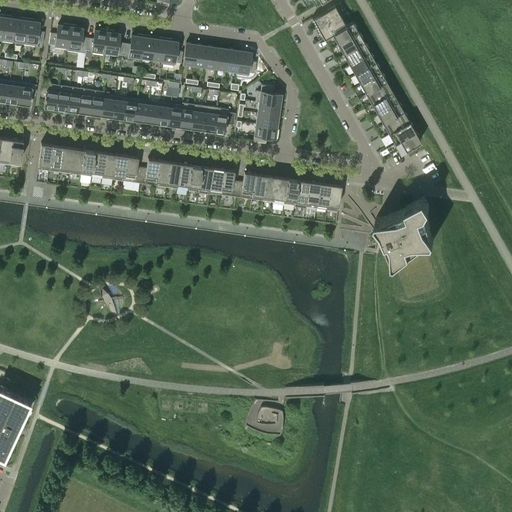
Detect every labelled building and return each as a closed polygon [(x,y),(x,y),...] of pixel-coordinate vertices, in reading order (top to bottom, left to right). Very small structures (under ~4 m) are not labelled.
[(312,17),(317,27),(346,11),(341,1),(312,17)] [(352,20),(346,11),(317,27),(323,37),(352,20)] [(12,15),(5,14),(2,40),(12,42),(16,18),(11,17),(12,15)] [(12,42),(23,43),(27,17),(21,17),(20,18),(16,18),(12,42)] [(34,18),(27,17),(23,43),(35,45),(36,42),(42,43),(44,31),(38,30),(39,21),(33,20),(34,18)] [(352,20),(323,37),(323,38),(332,33),(337,42),(358,30),(352,20)] [(50,32),(50,31),(48,43),(66,46),(66,50),(70,24),(63,23),(63,24),(57,23),(56,32),(50,31),(50,32)] [(77,25),(70,24),(66,50),(85,52),(87,37),(81,36),(82,27),(77,26),(77,25)] [(85,49),(103,51),(107,29),(100,28),(100,29),(94,29),(93,38),(87,37),(85,52),(85,49)] [(114,30),(107,29),(103,51),(122,54),(124,42),(118,41),(119,32),(113,31),(114,30)] [(363,40),(358,30),(337,42),(342,52),(363,40)] [(128,58),(140,60),(143,34),(137,33),(137,35),(131,34),(130,43),(124,42),(122,54),(128,55),(128,58)] [(150,35),(143,34),(140,60),(141,57),(151,58),(154,37),(150,37),(150,35)] [(161,63),(165,37),(159,36),(159,38),(154,37),(151,58),(161,59),(161,63)] [(172,38),(165,37),(161,63),(174,65),(174,61),(180,62),(182,50),(176,49),(177,40),(172,40),(172,38)] [(363,40),(342,52),(348,62),(369,50),(363,40)] [(183,62),(194,64),(197,43),(196,43),(196,44),(191,44),(192,43),(186,42),(183,62)] [(202,44),(197,43),(194,64),(204,66),(207,45),(206,46),(202,45),(202,44)] [(204,66),(215,67),(218,46),(217,46),(217,47),(213,47),(213,46),(207,45),(204,66)] [(224,47),(218,46),(215,67),(226,69),(229,48),(228,48),(228,49),(224,48),(224,47)] [(236,74),(239,49),(238,50),(234,50),(234,49),(229,48),(226,69),(236,70),(236,74)] [(241,50),(239,49),(236,74),(247,75),(248,72),(254,73),(256,61),(249,60),(250,52),(241,51),(241,50)] [(375,60),(369,50),(348,62),(354,72),(375,60)] [(359,82),(380,70),(375,60),(354,72),(359,82)] [(386,80),(380,70),(359,82),(365,92),(386,80)] [(3,100),(7,100),(10,80),(0,78),(0,100),(3,101),(3,100)] [(21,82),(10,80),(7,100),(10,101),(10,102),(18,103),(21,82)] [(371,102),(392,90),(386,80),(365,92),(371,102)] [(31,94),(35,95),(36,84),(21,82),(18,103),(30,105),(31,94)] [(55,108),(58,84),(46,82),(46,85),(42,85),(41,95),(44,96),(43,107),(55,108)] [(237,91),(238,83),(231,82),(230,89),(237,91)] [(58,84),(55,108),(62,109),(63,108),(66,109),(69,86),(58,84)] [(255,101),(279,104),(280,103),(279,102),(280,93),(272,92),(273,85),(261,84),(260,90),(256,90),(255,101)] [(81,87),(69,86),(66,109),(70,109),(70,110),(77,111),(81,87)] [(81,87),(77,111),(85,112),(85,111),(89,112),(92,89),(81,87)] [(103,90),(92,89),(89,112),(92,112),(92,114),(100,115),(103,90)] [(103,90),(100,115),(108,116),(108,115),(111,115),(114,95),(103,93),(104,91),(103,90)] [(397,100),(392,90),(371,102),(376,112),(397,100)] [(125,97),(114,95),(111,115),(115,116),(115,117),(122,118),(125,97)] [(125,97),(122,118),(130,119),(130,118),(134,118),(137,98),(125,97)] [(148,100),(137,98),(134,118),(137,119),(137,120),(145,121),(148,100)] [(148,100),(145,121),(153,122),(153,121),(156,121),(159,101),(148,100)] [(382,122),(403,110),(397,100),(376,112),(382,122)] [(171,103),(159,101),(156,121),(160,122),(160,123),(168,124),(171,103)] [(258,102),(257,112),(278,115),(279,109),(277,109),(278,105),(279,105),(279,104),(255,101),(258,102)] [(171,103),(168,124),(175,125),(175,124),(179,125),(182,102),(181,105),(171,103)] [(194,103),(182,102),(179,125),(183,125),(182,126),(190,127),(194,103)] [(194,103),(190,127),(198,128),(198,127),(202,128),(205,105),(194,103)] [(216,106),(205,105),(202,128),(205,128),(205,129),(213,131),(216,106)] [(226,123),(233,124),(235,112),(227,111),(228,108),(216,106),(213,131),(224,132),(226,123)] [(409,120),(403,110),(382,122),(388,132),(409,120)] [(255,123),(276,126),(277,120),(276,120),(276,116),(278,116),(278,115),(257,112),(255,123)] [(414,130),(409,120),(388,132),(393,142),(414,130)] [(255,123),(253,140),(265,142),(266,135),(275,137),(276,131),(274,130),(275,126),(276,126),(255,123)] [(393,142),(399,152),(420,140),(414,130),(393,142)] [(0,142),(0,162),(8,164),(12,138),(1,136),(0,142)] [(19,165),(21,149),(22,139),(12,138),(8,164),(19,165)] [(40,142),(40,144),(37,168),(47,169),(51,143),(40,142)] [(60,155),(62,145),(51,143),(47,169),(58,171),(60,155)] [(62,145),(60,155),(58,171),(69,172),(71,156),(73,146),(62,145)] [(73,146),(71,156),(69,172),(80,174),(83,148),(73,146)] [(91,175),(93,160),(94,149),(83,148),(80,174),(91,175)] [(94,149),(93,160),(91,175),(101,177),(104,161),(105,151),(94,149)] [(105,151),(104,161),(101,177),(112,178),(116,152),(105,151)] [(112,178),(123,180),(125,164),(127,154),(116,152),(112,178)] [(141,166),(136,166),(138,156),(127,154),(125,164),(123,180),(139,182),(141,166)] [(158,159),(147,157),(146,167),(141,166),(139,182),(154,184),(157,169),(158,159)] [(158,159),(157,169),(154,184),(165,186),(169,160),(158,159)] [(165,186),(176,187),(178,172),(180,162),(169,160),(165,186)] [(180,162),(178,172),(176,187),(187,189),(190,163),(180,162)] [(197,190),(200,175),(201,165),(190,163),(187,189),(197,190)] [(201,165),(200,175),(197,190),(208,192),(212,166),(201,165)] [(208,192),(219,193),(221,178),(223,168),(212,166),(208,192)] [(223,168),(221,178),(219,193),(235,196),(237,180),(232,179),(234,169),(223,168)] [(253,182),(254,172),(244,171),(242,181),(237,180),(235,196),(251,198),(253,182)] [(254,172),(253,182),(251,198),(262,200),(264,184),(265,174),(254,172)] [(265,174),(264,184),(262,200),(272,201),(275,185),(276,175),(265,174)] [(276,175),(275,185),(272,201),(283,203),(287,177),(276,175)] [(298,178),(287,177),(283,203),(294,204),(298,178)] [(305,206),(307,190),(308,180),(298,178),(294,204),(305,206)] [(308,180),(307,190),(305,206),(315,207),(318,191),(319,181),(308,180)] [(319,181),(318,191),(315,207),(326,209),(328,193),(330,183),(319,181)] [(330,183),(328,193),(326,209),(337,210),(339,194),(340,187),(341,184),(330,183)] [(406,207),(400,209),(381,216),(376,216),(375,219),(381,227),(392,257),(392,262),(395,263),(402,257),(423,242),(433,241),(434,239),(431,235),(427,211),(429,206),(424,196),(406,206),(406,207)] [(29,401),(5,390),(0,387),(0,455),(3,457),(13,436),(14,437),(21,422),(19,421),(29,401)]
